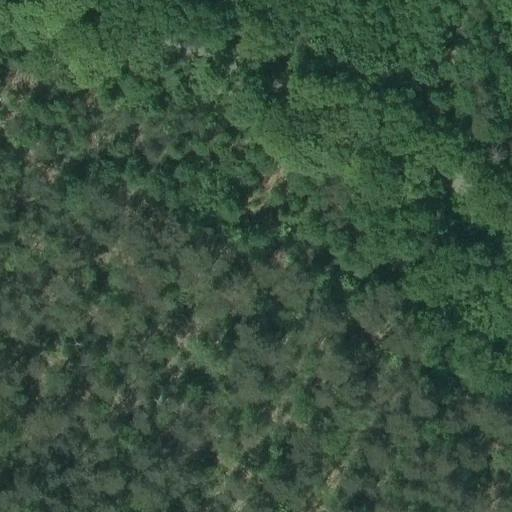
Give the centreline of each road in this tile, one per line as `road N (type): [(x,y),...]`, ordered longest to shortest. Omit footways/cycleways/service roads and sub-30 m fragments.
road 1 (unclassified): [(511,208),(83,0)]
road 2 (track): [(0,325),(117,408),(273,489),(288,511)]
